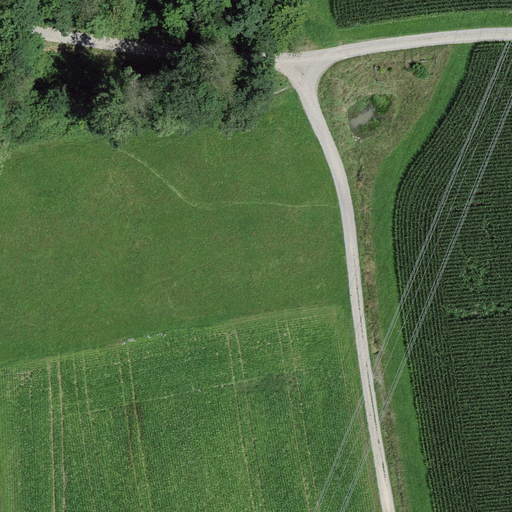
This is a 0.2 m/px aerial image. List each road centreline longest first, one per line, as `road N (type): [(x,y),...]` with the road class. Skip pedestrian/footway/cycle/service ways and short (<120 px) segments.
road 1 (track): [(511,35),(452,36),(303,64),(348,200),(391,511)]
road 2 (track): [(303,64),(234,62),(0,25)]
